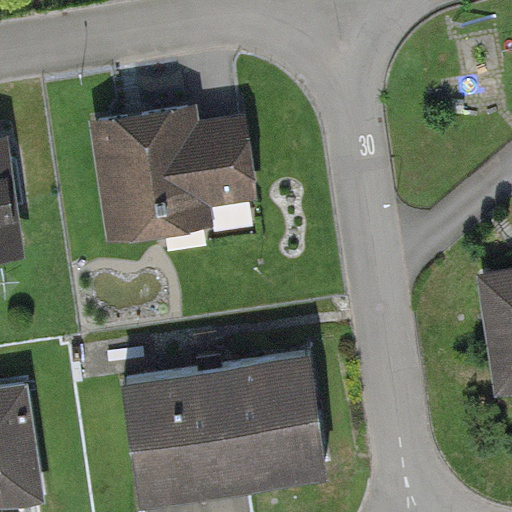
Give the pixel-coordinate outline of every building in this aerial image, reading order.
[(204,101),(97,118),(116,242),(269,219),(255,126),(209,133),(204,101)] [(0,245),(28,240),(8,131),(0,132),(0,245)] [(511,265),(487,269),(506,393),(511,391),(511,265)] [(327,344),(119,381),(141,501),(349,464),(327,344)] [(32,375),(0,380),(0,500),(53,491),(32,375)]
